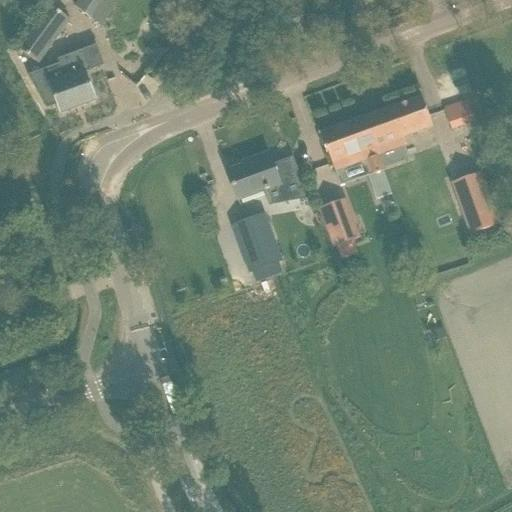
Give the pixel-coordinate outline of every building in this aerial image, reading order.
[(78,0),(74,7),(90,18),(102,0),(78,0)] [(167,1),(154,17),(165,26),(179,10),(167,1)] [(287,11),(290,21),(305,16),(301,6),(287,11)] [(17,48),(37,62),(66,23),(46,9),(17,48)] [(233,17),(235,24),(246,20),(243,13),(233,17)] [(157,43),(150,50),(160,58),(166,51),(157,43)] [(70,76),(50,84),(61,114),(95,101),(75,45),(60,50),(70,76)] [(444,108),(452,130),(483,119),(475,97),(444,108)] [(422,98),(321,134),(332,164),(335,171),(367,160),(372,175),(368,177),(377,200),(392,195),(383,171),(377,156),(405,145),(402,138),(433,127),(429,116),(422,98)] [(232,170),(228,172),(236,195),(238,201),(257,194),(280,185),(286,202),(308,198),(293,156),(273,164),(269,153),(251,160),(252,163),(232,170)] [(497,226),(479,174),(452,184),(471,235),(497,226)] [(359,238),(351,216),(338,221),(332,204),(319,209),(333,247),(359,238)] [(232,226),(249,273),(281,261),(265,214),(232,226)]
